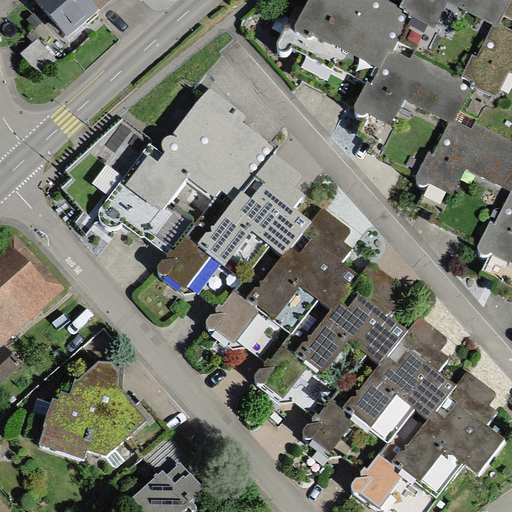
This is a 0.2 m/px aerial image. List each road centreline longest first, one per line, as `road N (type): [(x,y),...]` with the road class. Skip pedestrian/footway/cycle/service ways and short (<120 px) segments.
road 1 (residential): [(511,364),(222,26)]
road 2 (residential): [(0,195),(304,511)]
road 3 (tertiary): [(32,153),(200,0)]
